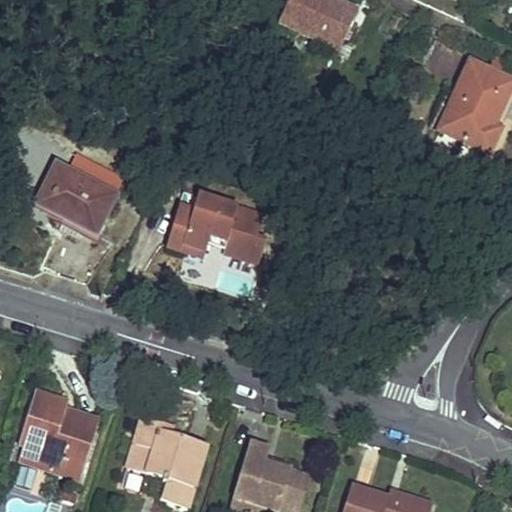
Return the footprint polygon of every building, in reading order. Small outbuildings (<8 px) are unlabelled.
[(293,0),(281,27),(341,55),(359,17),(322,0),(293,0)] [(511,69),(497,63),(491,77),(511,86),(511,69)] [(443,134),(492,156),(503,134),(496,131),(511,96),(511,86),(491,77),(472,68),(443,134)] [(37,212),(98,242),(118,199),(57,170),(37,212)] [(200,197),(185,193),(180,208),(194,212),(200,197)] [(257,238),(264,216),(200,197),(194,212),(180,208),(174,228),(188,233),(185,247),(207,253),(209,247),(211,240),(228,244),(227,252),(230,254),(259,264),(266,241),(257,238)] [(188,233),(174,228),(167,247),(205,259),(207,253),(185,247),(188,233)] [(228,244),(211,240),(209,247),(227,252),(228,244)] [(78,485),(97,422),(65,412),(66,406),(34,396),(17,449),(55,461),(50,477),(78,485)] [(185,511),(206,450),(161,432),(162,427),(142,421),(126,471),(165,484),(159,502),(185,511)] [(285,511),(298,511),(308,480),(263,467),(267,451),(246,446),(228,511),(275,511),(277,510),(285,511)] [(430,511),(432,507),(390,493),(388,499),(352,487),(343,511),(430,511)]
